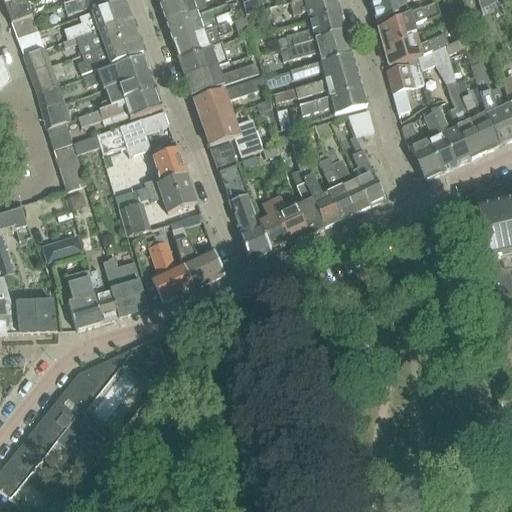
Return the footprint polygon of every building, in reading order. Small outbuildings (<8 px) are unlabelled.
[(25,0),(1,0),(5,9),(26,1),(25,0)] [(83,0),(74,4),(64,7),(67,17),(90,9),(92,16),(124,5),(122,0),(83,0)] [(181,0),(159,8),(166,26),(196,16),(196,14),(207,10),(204,2),(210,0),(181,0)] [(308,0),(291,5),(289,5),(293,18),(307,14),(309,23),(340,15),(336,0),(308,0)] [(377,0),(370,2),(377,26),(406,13),(404,5),(421,0),(377,0)] [(476,0),(480,11),(489,7),(496,2),(499,0),(476,0)] [(26,1),(5,9),(11,26),(32,18),(26,1)] [(255,1),(242,4),(245,17),(259,13),(255,1)] [(82,26),(63,33),(67,44),(75,41),(130,21),(124,5),(92,16),(80,21),(82,26)] [(435,6),(378,31),(380,37),(383,46),(383,49),(414,36),(412,28),(439,17),(435,6)] [(196,16),(166,26),(166,28),(172,45),(228,25),(232,24),(229,15),(231,15),(228,7),(197,17),(196,16)] [(286,40),(274,43),(277,53),(279,52),(294,48),(346,33),(340,15),(309,23),(312,31),(285,38),(286,40)] [(32,18),(11,26),(18,43),(38,36),(32,18)] [(81,58),(136,38),(130,21),(75,41),(77,46),(81,58)] [(239,40),(241,39),(251,36),(246,21),(233,25),(239,40)] [(228,25),(172,45),(178,62),(220,47),(218,41),(232,36),(228,25)] [(268,34),(266,26),(251,30),(253,38),(268,34)] [(294,48),(279,52),(283,65),(318,55),(321,65),(352,57),(346,33),(294,48)] [(414,36),(383,49),(389,70),(407,64),(417,61),(421,59),(431,55),(445,48),(448,47),(444,35),(426,43),(426,44),(417,48),(414,36)] [(38,36),(18,43),(23,59),(44,52),(38,36)] [(251,36),(243,39),(248,59),(249,58),(257,56),(251,36)] [(142,55),(136,38),(81,58),(84,64),(77,67),(81,77),(142,55)] [(67,44),(63,45),(65,51),(77,46),(75,41),(67,44)] [(184,80),(217,69),(227,66),(221,46),(220,47),(178,62),(184,80)] [(44,52),(23,59),(30,77),(51,69),(44,52)] [(421,59),(417,61),(418,65),(420,74),(434,68),(431,55),(421,59)] [(321,65),(291,74),(293,84),(322,76),(324,82),(357,73),(352,57),(321,65)] [(11,83),(2,58),(0,58),(0,90),(2,90),(11,83)] [(103,93),(104,92),(150,77),(144,59),(83,80),(86,91),(100,86),(103,93)] [(390,74),(386,75),(387,75),(388,81),(392,94),(393,100),(395,105),(396,111),(398,119),(400,119),(399,116),(409,114),(404,93),(424,88),(420,74),(418,65),(408,68),(390,74)] [(217,69),(184,80),(191,98),(224,87),(257,76),(254,66),(252,67),(244,70),(220,78),(217,69)] [(480,68),(471,71),(481,106),(484,116),(499,149),(511,142),(511,116),(509,107),(504,109),(499,91),(490,94),(481,68),(480,68)] [(51,69),(30,77),(36,95),(37,97),(58,89),(51,69)] [(276,96),(272,97),(274,107),(298,100),(298,101),(327,93),(329,100),(362,91),(357,73),(324,82),(295,90),(276,96)] [(155,93),(150,77),(104,92),(110,109),(155,93)] [(225,92),(192,102),(201,126),(232,115),(228,105),(266,91),(264,82),(263,78),(259,80),(248,84),(225,92)] [(511,79),(502,84),(509,107),(511,116),(511,79)] [(464,84),(455,85),(459,99),(466,118),(484,156),(499,149),(484,116),(481,106),(474,109),(467,94),(466,90),(464,84)] [(455,85),(446,88),(449,99),(452,107),(455,112),(449,115),(455,130),(470,162),(484,156),(466,118),(459,99),(455,85)] [(58,89),(37,97),(42,114),(64,107),(58,89)] [(334,118),(367,109),(362,91),(329,100),(301,108),(303,117),(332,110),(334,118)] [(129,122),(162,110),(155,93),(110,109),(98,113),(78,121),(82,131),(102,123),(104,128),(128,119),(129,122)] [(269,103),(257,108),(262,122),(267,120),(270,127),(276,125),(269,103)] [(64,107),(42,114),(45,126),(47,132),(64,126),(69,124),(64,107)] [(439,109),(430,112),(432,116),(456,169),(470,162),(455,130),(449,133),(439,109)] [(285,112),(276,115),(280,133),(290,130),(285,112)] [(351,129),(371,124),(368,113),(347,119),(351,129)] [(163,115),(141,123),(145,137),(168,129),(163,115)] [(232,115),(201,126),(210,153),(231,146),(234,145),(240,163),(263,155),(255,133),(251,122),(236,128),(232,115)] [(432,116),(424,120),(434,140),(426,143),(442,176),(456,169),(432,116)] [(141,123),(96,139),(99,151),(102,158),(125,150),(129,160),(150,153),(145,137),(141,123)] [(371,124),(351,129),(355,139),(374,134),(371,124)] [(326,125),(315,128),(320,139),(330,136),(326,125)] [(53,153),(72,147),(64,126),(47,132),(53,153)] [(411,127),(401,130),(409,152),(418,170),(424,184),(427,183),(442,176),(426,143),(418,147),(411,127)] [(315,128),(304,131),(308,143),(320,139),(315,128)] [(292,146),(289,135),(278,138),(280,150),(292,146)] [(96,139),(72,147),(76,158),(99,151),(96,139)] [(369,210),(385,202),(365,158),(363,159),(355,139),(348,142),(356,158),(352,160),(357,171),(353,174),(355,180),(369,210)] [(185,177),(174,144),(161,149),(163,156),(152,160),(157,180),(159,187),(185,177)] [(210,153),(249,266),(271,256),(271,255),(259,225),(258,226),(248,198),(248,199),(234,159),(236,159),(231,146),(210,153)] [(72,147),(53,153),(66,194),(86,187),(76,158),(72,147)] [(280,150),(263,156),(264,158),(266,164),(283,158),(280,150)] [(334,152),(327,155),(330,162),(354,217),(369,210),(355,180),(351,182),(342,164),(340,165),(334,152)] [(257,161),(242,166),(245,174),(249,172),(260,169),(257,161)] [(304,161),(297,165),(300,174),(303,183),(324,231),(340,224),(327,196),(325,191),(320,194),(304,161)] [(340,224),(354,217),(330,162),(320,166),(325,177),(332,194),(327,196),(340,224)] [(300,174),(291,177),(295,191),(303,208),(298,210),(310,237),(324,231),(303,183),(300,174)] [(157,180),(144,185),(151,205),(161,201),(167,217),(196,207),(185,177),(159,187),(157,180)] [(69,197),(72,209),(84,205),(80,194),(69,197)] [(281,199),(270,204),(290,247),(298,243),(310,237),(298,210),(297,208),(287,213),(281,199)] [(265,222),(259,225),(271,255),(290,247),(270,204),(259,208),(265,222)] [(511,204),(476,213),(488,267),(492,266),(495,278),(491,279),(494,291),(497,291),(500,303),(491,305),(494,318),(496,318),(504,322),(507,322),(511,314),(511,204)] [(117,212),(125,239),(149,233),(140,206),(117,212)] [(19,209),(0,214),(0,237),(15,233),(27,229),(19,209)] [(200,217),(170,227),(172,232),(183,229),(202,224),(200,217)] [(183,229),(172,232),(181,266),(181,267),(193,292),(224,277),(221,271),(212,251),(197,258),(187,242),(183,229)] [(78,239),(42,250),(46,265),(82,254),(78,239)] [(1,242),(0,242),(0,267),(3,278),(12,275),(1,242)] [(166,274),(157,249),(155,244),(146,247),(158,277),(151,280),(143,284),(151,312),(178,299),(166,274)] [(193,292),(181,267),(174,270),(165,245),(157,249),(166,274),(178,299),(193,292)] [(108,265),(103,266),(110,293),(118,322),(147,314),(139,286),(133,266),(117,270),(114,262),(107,264),(108,265)] [(102,327),(118,322),(110,293),(104,295),(98,277),(97,272),(90,274),(92,279),(88,280),(102,327)] [(87,274),(66,280),(73,304),(68,305),(76,334),(102,327),(88,280),(87,274)] [(4,280),(0,280),(0,337),(18,337),(15,306),(11,306),(4,280)] [(290,290),(294,299),(303,295),(306,293),(304,289),(302,285),(290,290)] [(53,304),(15,306),(18,337),(54,335),(56,335),(53,304)] [(156,341),(131,352),(78,377),(74,382),(0,474),(0,494),(10,503),(56,445),(66,453),(75,443),(97,461),(116,437),(86,413),(126,365),(156,389),(168,374),(156,341)]
